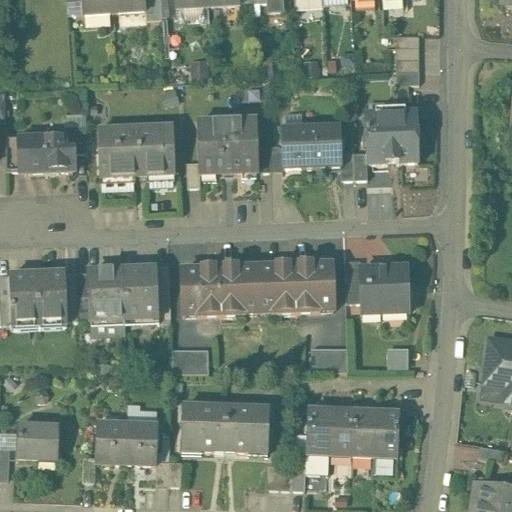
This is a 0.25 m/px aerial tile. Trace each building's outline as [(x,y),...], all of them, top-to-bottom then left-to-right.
[(112,0),(79,0),(80,4),(81,19),(113,17),(112,0)] [(112,0),(113,17),(145,15),(144,0),(112,0)] [(206,0),(174,0),(175,14),(207,12),(206,0)] [(206,0),(207,12),(240,10),(239,0),(206,0)] [(265,0),(266,16),(283,15),(282,0),(265,0)] [(418,40),(395,40),(395,52),(418,52),(418,40)] [(418,64),(418,52),(395,52),(395,64),(418,64)] [(271,61),(259,61),(260,83),(272,82),(271,61)] [(317,64),(303,65),(304,81),(317,81),(317,64)] [(418,64),(395,64),(395,76),(418,76),(418,64)] [(207,65),(190,66),(190,83),(207,83),(207,65)] [(418,76),(395,76),(396,89),(408,89),(418,89),(418,76)] [(408,89),(396,89),(396,105),(408,105),(408,89)] [(416,118),(364,120),(365,158),(366,168),(418,166),(416,118)] [(84,119),(63,120),(63,132),(85,131),(84,119)] [(256,125),(196,127),(197,167),(198,179),(199,179),(258,177),(257,152),(256,125)] [(338,130),(280,132),(281,151),(282,175),(340,173),(338,130)] [(85,131),(63,132),(63,142),(65,142),(66,156),(73,156),(74,158),(86,157),(85,131)] [(172,131),(96,134),(98,182),(174,179),(172,131)] [(20,141),(5,141),(5,176),(24,175),(25,175),(25,162),(19,163),(18,144),(20,144),(20,141)] [(20,144),(18,144),(19,163),(25,162),(25,175),(24,175),(25,178),(74,176),(74,158),(73,156),(66,156),(65,142),(63,142),(20,144)] [(281,151),(269,152),(270,176),(282,175),(281,151)] [(269,152),(257,152),(258,176),(270,176),(269,152)] [(365,158),(353,158),(354,185),(367,184),(366,168),(365,158)] [(197,167),(186,167),(186,192),(199,191),(199,179),(198,179),(197,167)] [(359,274),(358,265),(344,265),(345,307),(358,307),(358,274),(359,274)] [(331,269),(311,269),(311,268),(275,269),(275,271),(256,272),(258,318),(333,315),(331,269)] [(236,271),(200,272),(200,274),(180,275),(182,321),(258,318),(256,272),(236,272),(236,271)] [(156,273),(122,275),(124,323),(158,321),(156,273)] [(168,273),(156,273),(158,321),(170,321),(168,273)] [(359,274),(358,274),(358,307),(358,318),(407,317),(407,273),(359,274)] [(122,275),(88,276),(88,278),(89,301),(90,324),(124,323),(122,275)] [(76,276),(63,277),(65,330),(78,330),(76,278),(76,276)] [(63,277),(8,280),(10,333),(65,330),(63,277)] [(88,278),(76,278),(77,301),(89,301),(88,278)] [(8,280),(0,280),(0,333),(10,333),(8,280)] [(511,344),(489,342),(483,387),(511,390),(509,406),(511,406),(511,344)] [(413,371),(413,352),(390,351),(390,371),(413,371)] [(322,352),(310,352),(311,376),(323,376),(322,352)] [(334,352),(322,352),(323,376),(335,376),(334,352)] [(347,376),(346,352),(334,352),(335,376),(347,376)] [(183,354),(171,354),(172,378),(184,378),(183,354)] [(195,354),(183,354),(184,378),(196,378),(195,354)] [(207,354),(195,354),(196,378),(208,378),(207,354)] [(269,413),(182,410),(180,454),(267,457),(269,413)] [(330,416),(319,416),(319,415),(307,415),(305,464),(304,471),(322,472),(322,476),(327,476),(328,460),(330,416)] [(341,417),(330,416),(328,460),(351,461),(352,416),(341,416),(341,417)] [(365,418),(365,416),(352,416),(351,461),(373,462),(375,418),(365,418)] [(384,417),(384,418),(375,418),(373,462),(396,463),(398,418),(384,417)] [(57,431),(17,429),(15,463),(55,465),(57,431)] [(126,430),(96,429),(94,462),(93,467),(94,467),(125,468),(126,430)] [(158,431),(126,430),(125,468),(155,469),(156,469),(156,465),(158,431)] [(503,454),(479,450),(477,462),(501,466),(503,454)] [(10,454),(0,453),(0,482),(8,483),(10,454)] [(94,462),(82,462),(81,486),(93,486),(94,467),(93,467),(94,462)] [(305,464),(292,464),(292,470),(291,494),(303,495),(304,471),(305,464)] [(168,465),(156,465),(156,469),(155,469),(154,489),(167,489),(168,465)] [(181,466),(168,465),(167,489),(180,490),(181,466)] [(292,470),(267,470),(265,494),(291,494),(292,470)] [(511,511),(511,492),(474,486),(469,511),(511,511)]
